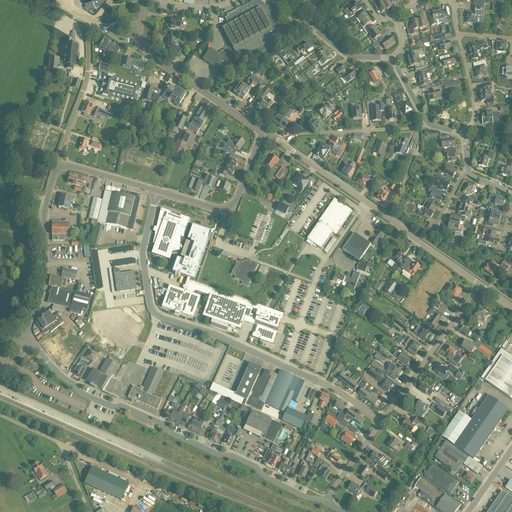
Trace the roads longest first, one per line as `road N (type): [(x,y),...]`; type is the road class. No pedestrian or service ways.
road 1 (unclassified): [(380,420),(329,386),(154,313),(142,250),(156,191)]
road 2 (unclassified): [(325,501),(78,392),(25,332)]
road 3 (tertiary): [(480,284),(283,144)]
road 4 (unclassified): [(61,165),(44,209),(41,289),(25,332)]
road 5 (unclassified): [(380,420),(480,284)]
road 6 (tertiary): [(261,135),(139,40)]
road 7 (unclassified): [(156,191),(230,207),(261,135)]
road 8 (residential): [(283,144),(299,134),(428,124)]
road 9 (unclassified): [(92,22),(61,165)]
road 10 (unclassified): [(88,511),(60,443),(0,414)]
road 11 (residential): [(392,58),(352,57),(278,0)]
